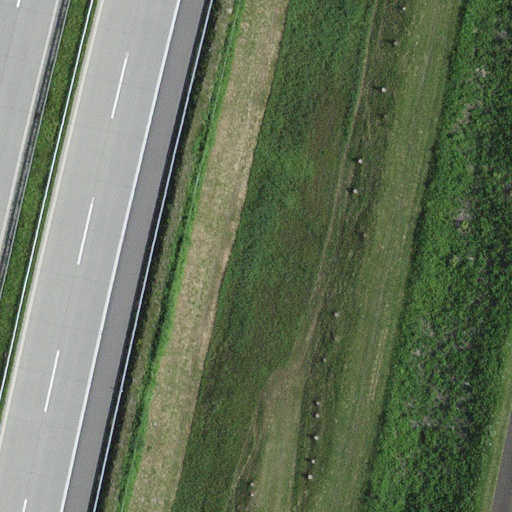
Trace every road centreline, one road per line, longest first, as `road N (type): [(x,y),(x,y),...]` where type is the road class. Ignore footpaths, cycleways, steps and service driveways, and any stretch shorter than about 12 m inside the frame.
road 1 (motorway): [(24,511),(142,0)]
road 2 (unknown): [(447,0),(348,511)]
